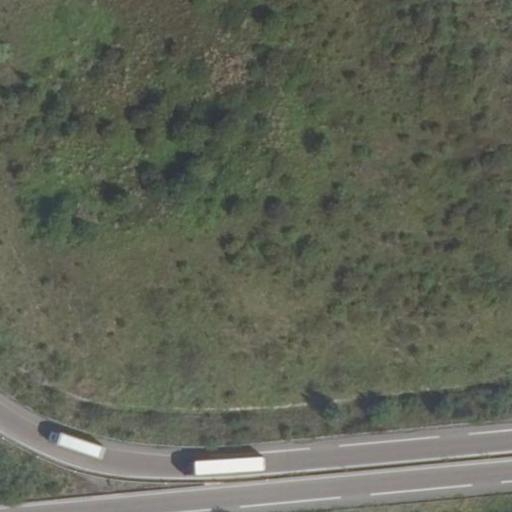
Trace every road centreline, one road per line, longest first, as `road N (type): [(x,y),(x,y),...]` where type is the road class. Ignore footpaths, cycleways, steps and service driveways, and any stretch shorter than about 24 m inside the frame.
road 1 (trunk): [(511,433),(120,462),(57,449),(0,423)]
road 2 (trunk): [(48,511),(511,468)]
